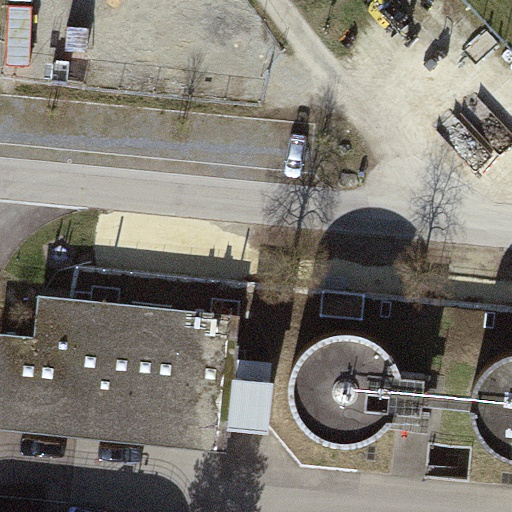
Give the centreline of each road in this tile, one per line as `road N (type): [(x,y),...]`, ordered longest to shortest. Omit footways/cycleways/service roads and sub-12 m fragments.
road 1 (unclassified): [(511,232),(0,181)]
road 2 (track): [(503,231),(307,43),(275,0)]
